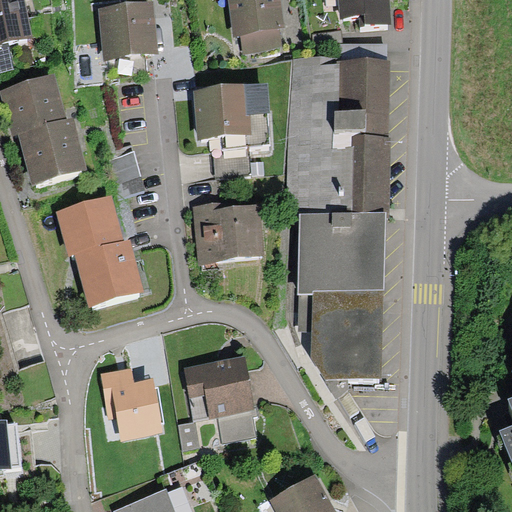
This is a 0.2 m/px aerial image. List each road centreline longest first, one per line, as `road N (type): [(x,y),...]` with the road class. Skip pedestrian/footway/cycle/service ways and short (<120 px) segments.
road 1 (residential): [(420,489),(338,453),(247,323),(223,312),(189,313)]
road 2 (tertiary): [(428,202),(420,489)]
road 3 (residential): [(159,69),(189,313)]
road 4 (tertiary): [(428,0),(428,202)]
road 5 (residential): [(64,355),(48,330),(0,172)]
road 6 (residential): [(64,355),(80,511)]
road 7 (residential): [(189,313),(64,355)]
